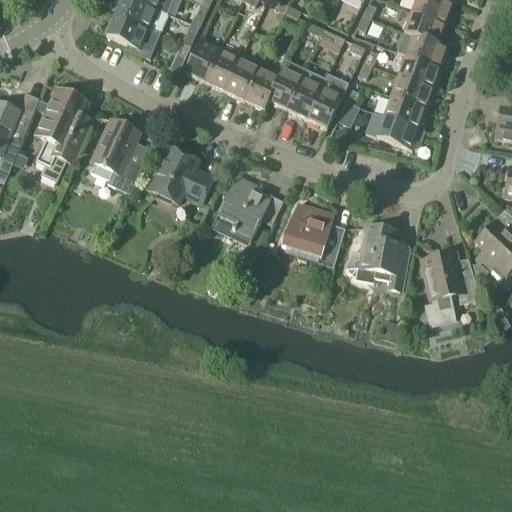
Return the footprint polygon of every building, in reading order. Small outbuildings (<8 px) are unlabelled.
[(176,1),(174,0),(123,0),(123,2),(168,20),(176,1)] [(212,0),(205,0),(201,11),(208,14),(215,1),(212,0)] [(256,12),(259,5),(248,0),(246,0),(243,7),(256,12)] [(418,0),(412,17),(448,30),(455,10),(428,0),(418,0)] [(428,0),(455,10),(457,5),(462,5),(464,0),(428,0)] [(160,40),(168,21),(168,20),(123,2),(115,21),(159,39),(159,40),(160,40)] [(274,12),(273,14),(285,19),(287,16),(288,12),(276,6),(274,12)] [(369,10),(363,22),(371,26),(376,14),(369,10)] [(195,22),(203,26),(208,14),(201,11),(195,22)] [(297,25),(298,23),(301,18),(288,12),(287,16),(285,19),(297,25)] [(440,51),(440,50),(448,30),(412,17),(404,39),(413,43),(414,42),(440,51)] [(149,65),(159,40),(159,39),(115,21),(106,42),(128,51),(126,55),(149,65)] [(357,35),(365,38),(371,26),(363,22),(357,35)] [(313,30),(309,38),(322,43),(325,36),(313,30)] [(325,36),(322,43),(341,52),(344,45),(325,36)] [(183,49),(190,53),(196,40),(188,37),(183,49)] [(450,54),(440,50),(440,51),(414,42),(413,43),(406,62),(442,75),(450,54)] [(184,79),(205,89),(221,54),(201,45),(185,78),(184,79)] [(190,53),(183,49),(177,62),(169,79),(176,83),(184,65),(190,53)] [(349,56),(361,62),(365,55),(353,49),(349,56)] [(205,89),(224,98),(240,63),(221,54),(205,89)] [(378,60),(371,57),(365,68),(373,72),(378,60)] [(399,82),(435,95),(442,75),(406,62),(399,82)] [(260,73),(240,63),(224,98),(244,107),(260,73)] [(359,81),(367,85),(373,72),(365,68),(359,81)] [(269,108),(287,117),(304,82),(283,72),(279,81),(279,82),(268,108),(269,108)] [(244,107),(265,117),(269,108),(268,108),(279,82),(279,81),(260,73),(244,107)] [(323,91),(306,126),(327,136),(343,101),(348,90),(328,80),(323,91)] [(323,91),(304,82),(287,117),(306,126),(323,91)] [(392,102),(427,115),(435,95),(399,82),(392,102)] [(57,96),(37,140),(47,145),(36,168),(45,172),(41,182),(56,188),(66,166),(74,170),(93,128),(82,123),(88,110),(57,96)] [(360,99),(352,96),(347,107),(355,111),(355,110),(360,99)] [(427,115),(392,102),(384,121),(420,134),(427,115)] [(38,105),(35,114),(44,118),(47,109),(38,105)] [(350,132),(359,113),(355,111),(347,107),(341,121),(338,126),(350,132)] [(0,110),(0,162),(1,164),(0,167),(0,190),(2,189),(4,190),(13,168),(31,124),(7,114),(0,110)] [(511,117),(501,116),(495,146),(511,148),(511,117)] [(416,156),(420,153),(426,136),(420,134),(384,121),(374,117),(365,140),(412,157),(413,155),(416,156)] [(140,139),(111,125),(91,168),(95,169),(91,178),(109,187),(107,190),(130,200),(142,174),(127,168),(136,148),(140,139)] [(169,153),(148,195),(178,210),(182,201),(201,210),(214,185),(194,176),(198,168),(169,153)] [(237,183),(211,235),(229,243),(232,238),(251,247),(270,208),(259,202),(261,197),(255,194),(256,192),(237,183)] [(282,253),(320,265),(318,270),(333,274),(339,254),(345,235),(331,231),(334,221),(298,210),(283,244),(282,253)] [(485,281),(489,277),(500,288),(503,285),(509,291),(511,287),(511,223),(508,220),(500,229),(497,226),(476,249),(484,257),(476,265),(480,268),(470,271),(474,282),(485,281)] [(399,238),(366,231),(361,260),(352,258),(346,275),(356,285),(373,289),(375,278),(390,280),(388,295),(400,297),(408,253),(397,251),(399,238)] [(474,283),(460,286),(456,267),(454,258),(423,265),(433,310),(427,312),(432,331),(456,325),(453,313),(481,307),(474,283)] [(500,312),(488,319),(495,330),(496,330),(500,327),(504,323),(503,317),(500,312)]
